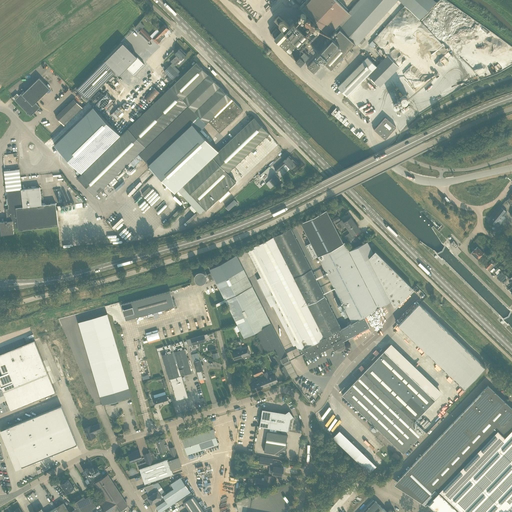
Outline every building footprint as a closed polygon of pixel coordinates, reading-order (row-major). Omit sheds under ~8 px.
[(359,0),(348,12),(335,0),(310,0),(302,9),(328,34),(329,34),(338,25),(340,27),(332,37),(315,55),(331,69),(355,43),(357,45),(397,0),(359,0)] [(436,2),(433,0),(398,0),(420,19),(436,2)] [(271,34),(285,48),(302,29),(294,21),(290,25),(289,24),(289,25),(283,19),(283,20),(278,16),(275,19),(278,22),(271,31),(271,34)] [(138,24),(135,28),(139,31),(142,28),(144,26),(141,22),(138,24)] [(161,41),(160,41),(165,36),(163,34),(165,33),(169,29),(164,24),(164,25),(160,28),(159,30),(160,31),(152,39),(158,44),(161,41)] [(152,38),(142,28),(139,31),(148,41),(152,38)] [(302,29),(285,48),(296,58),(295,59),(300,63),(304,60),(309,54),(304,49),(308,45),(307,40),(305,38),(308,35),(302,29)] [(123,42),(105,60),(116,71),(119,75),(126,68),(134,75),(144,64),(123,42)] [(172,63),(164,71),(172,79),(178,73),(175,70),(173,68),(178,63),(180,66),(186,60),(184,57),(186,55),(180,48),(176,52),(175,54),(176,56),(170,62),(172,63)] [(349,50),(344,56),(347,59),(352,53),(349,50)] [(387,55),(377,66),(368,75),(380,87),(400,67),(387,55)] [(367,57),(337,87),(347,96),(377,66),(367,57)] [(105,60),(77,89),(87,100),(116,71),(105,60)] [(320,66),(313,60),(307,67),(314,73),(320,66)] [(208,121),(220,133),(243,110),(214,80),(196,62),(121,136),(145,160),(151,166),(149,168),(154,174),(156,172),(175,192),(177,190),(191,204),(190,206),(195,212),(197,210),(201,215),(236,182),(228,173),(269,134),(269,133),(268,133),(254,118),(219,151),(191,123),(199,116),(206,123),(208,121)] [(162,81),(164,80),(159,74),(155,78),(163,86),(165,84),(162,81)] [(14,100),(27,113),(30,116),(40,107),(35,103),(50,89),(39,78),(22,94),(21,93),(14,100)] [(109,89),(119,95),(123,87),(119,85),(117,88),(111,85),(109,89)] [(154,87),(144,98),(150,103),(159,92),(154,87)] [(103,94),(94,102),(99,108),(103,105),(108,100),(103,94)] [(77,168),(81,173),(120,135),(93,107),(54,145),(59,149),(77,168)] [(374,129),(385,139),(396,127),(385,117),(374,129)] [(81,173),(76,177),(101,203),(145,160),(121,136),(120,135),(81,173)] [(285,159),(274,169),(277,172),(283,167),(287,171),(289,168),(290,169),(296,163),(289,156),(285,159)] [(6,209),(7,217),(17,216),(18,228),(18,230),(58,226),(56,203),(42,204),(40,187),(21,189),(19,169),(4,171),(8,208),(6,209)] [(270,188),(273,186),(274,186),(280,180),(275,175),(269,180),(266,183),(270,188)] [(234,199),(225,207),(228,211),(237,202),(234,199)] [(186,219),(189,222),(192,218),(190,215),(193,212),(188,207),(179,216),(184,221),(186,219)] [(500,207),(490,220),(498,227),(500,224),(497,222),(503,215),(504,216),(507,212),(500,207)] [(326,210),(301,222),(303,227),(305,231),(311,242),(305,245),(312,258),(318,256),(330,280),(332,284),(335,289),(340,299),(341,302),(352,323),(341,328),(341,329),(341,328),(344,333),(345,336),(346,337),(352,335),(352,334),(355,333),(356,334),(360,332),(359,331),(369,326),(370,326),(364,316),(390,300),(395,307),(412,289),(375,252),(373,254),(367,242),(348,251),(344,242),(342,242),(336,230),(333,224),(331,220),(326,210)] [(17,216),(7,217),(7,221),(0,221),(0,225),(1,235),(14,233),(13,228),(18,228),(17,216)] [(336,224),(339,228),(340,229),(346,225),(348,229),(355,224),(350,217),(344,222),(342,220),(336,224)] [(351,232),(345,236),(348,242),(349,242),(350,244),(355,240),(354,238),(352,235),(354,234),(355,233),(359,230),(355,224),(348,229),(351,232)] [(341,329),(341,328),(320,287),(292,233),(290,228),(247,250),(249,254),(261,277),(257,279),(266,297),(271,306),(273,305),(291,341),(293,345),(295,344),(300,353),(304,351),(308,358),(308,357),(331,345),(333,351),(344,345),(341,340),(345,338),(346,339),(346,338),(346,337),(345,336),(344,333),(341,328),(341,329)] [(471,253),(479,260),(482,258),(480,256),(483,253),(477,247),(471,253)] [(215,266),(209,269),(236,321),(238,327),(244,337),(256,331),(266,352),(275,347),(278,354),(279,355),(281,360),(284,366),(285,367),(291,364),(291,363),(289,358),(237,260),(235,256),(215,266)] [(491,259),(484,266),(487,269),(488,268),(489,270),(496,263),(491,259)] [(501,281),(505,276),(502,274),(501,272),(497,277),(501,281)] [(125,320),(130,318),(174,306),(170,290),(121,304),(125,320)] [(464,389),(474,379),(485,367),(420,304),(399,326),(464,389)] [(119,401),(120,400),(120,399),(131,396),(117,348),(107,313),(78,322),(86,348),(102,404),(108,402),(108,403),(109,403),(110,404),(111,404),(113,403),(114,403),(115,403),(116,402),(117,402),(118,401),(119,401)] [(71,351),(82,347),(72,323),(61,327),(71,351)] [(205,341),(204,335),(191,338),(191,339),(187,340),(189,345),(205,341)] [(78,367),(74,369),(63,336),(51,340),(79,417),(96,411),(90,394),(86,395),(79,376),(81,375),(78,367)] [(20,384),(48,372),(36,344),(34,340),(0,353),(0,367),(3,375),(0,376),(0,384),(2,389),(5,387),(19,382),(20,384)] [(261,354),(265,352),(261,342),(256,344),(261,354)] [(172,352),(161,355),(167,374),(169,379),(170,379),(176,401),(188,397),(181,375),(191,372),(190,368),(184,348),(174,351),(174,352),(172,353),(172,352)] [(239,358),(241,357),(242,360),(251,357),(250,355),(250,354),(248,348),(237,352),(232,353),(234,359),(239,358)] [(403,453),(424,431),(414,421),(435,399),(384,351),(342,394),(403,453)] [(194,361),(196,372),(203,370),(200,360),(194,361)] [(284,366),(280,368),(284,377),(289,375),(285,367),(284,366)] [(252,370),(254,376),(263,372),(261,367),(252,370)] [(56,391),(48,372),(20,384),(19,382),(5,387),(2,389),(10,410),(13,409),(41,397),(56,391)] [(278,382),(276,377),(274,373),(268,376),(267,372),(264,373),(265,374),(266,377),(269,385),(278,382)] [(258,381),(255,382),(251,383),(254,391),(269,385),(266,377),(265,374),(257,378),(258,381)] [(480,394),(401,477),(428,502),(427,503),(429,506),(436,511),(438,511),(439,511),(511,511),(511,407),(501,397),(488,384),(480,393),(480,394)] [(154,398),(153,399),(155,407),(169,403),(167,398),(166,394),(166,395),(165,391),(153,395),(154,398)] [(7,431),(12,443),(8,445),(11,453),(15,451),(22,467),(77,444),(61,405),(47,411),(34,416),(8,427),(9,427),(6,428),(7,431)] [(289,410),(285,413),(262,409),(261,414),(259,414),(259,417),(261,417),(259,426),(288,431),(290,419),(293,417),(289,410)] [(92,426),(91,425),(84,429),(88,439),(96,436),(95,433),(101,430),(98,423),(92,426)] [(182,439),(187,454),(218,444),(213,429),(182,439)] [(367,472),(375,465),(337,429),(330,436),(367,472)] [(287,435),(282,434),(267,431),(264,452),(274,453),(275,455),(282,456),(284,456),(285,455),(286,446),(286,445),(287,435)] [(156,441),(160,452),(168,449),(164,438),(156,441)] [(128,455),(131,462),(142,458),(139,450),(134,451),(134,453),(128,455)] [(147,466),(153,464),(150,456),(149,452),(143,454),(147,466)] [(395,452),(391,456),(396,460),(399,457),(395,452)] [(176,456),(172,457),(156,463),(153,464),(147,466),(139,469),(142,475),(145,484),(173,474),(171,468),(181,465),(178,457),(177,457),(176,456)] [(272,459),(260,457),(259,463),(271,465),(272,459)] [(273,466),(272,474),(282,475),(283,468),(273,466)] [(89,479),(100,472),(97,468),(94,470),(93,468),(89,470),(88,468),(87,469),(86,469),(84,470),(84,471),(83,471),(87,476),(87,477),(88,479),(89,479)] [(116,511),(127,505),(107,475),(95,483),(106,500),(99,504),(104,511),(116,511)] [(272,476),(267,475),(265,475),(264,481),(250,479),(250,484),(270,487),(271,480),(272,476)] [(161,504),(162,506),(157,510),(158,511),(159,511),(164,509),(167,507),(169,506),(180,498),(190,492),(184,483),(180,478),(171,484),(174,488),(163,496),(166,501),(164,502),(161,504)] [(74,488),(68,479),(66,480),(65,479),(64,479),(63,480),(63,481),(63,482),(60,484),(66,493),(74,488)] [(155,487),(147,492),(150,496),(148,497),(149,498),(148,499),(152,503),(162,497),(163,496),(166,494),(158,482),(153,484),(155,487)] [(78,506),(81,511),(87,511),(96,506),(90,495),(85,498),(84,496),(72,504),(75,508),(78,506)] [(204,511),(194,495),(183,502),(189,511),(187,511),(204,511)] [(392,511),(394,509),(393,509),(393,510),(392,510),(392,509),(391,509),(390,509),(389,509),(389,510),(388,510),(388,511),(386,511),(375,501),(375,502),(373,500),(361,511),(392,511)] [(81,511),(78,506),(75,508),(70,511),(63,502),(48,511),(42,511),(41,510),(37,511),(35,511),(36,511),(35,511),(81,511)]
